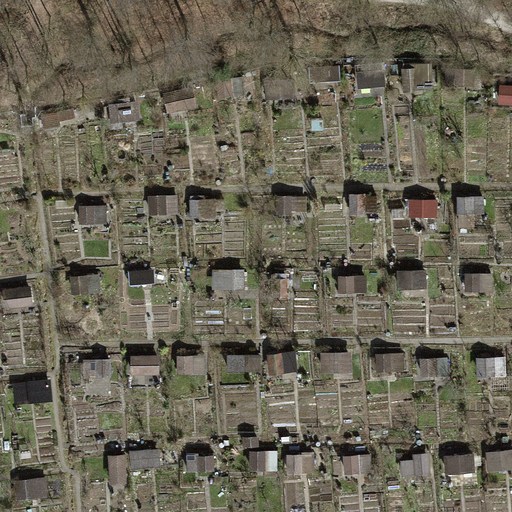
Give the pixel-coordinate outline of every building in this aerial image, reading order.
[(511,104),(511,87),(502,87),(502,104),(511,104)] [(11,287),(12,305),(34,304),(34,286),(11,287)] [(354,373),(353,351),(324,352),(325,375),(354,373)] [(135,468),(164,467),(162,447),(134,449),(135,468)] [(511,449),(490,452),(493,471),(511,468),(511,449)] [(114,484),(130,483),(128,454),(112,455),(114,484)] [(448,473),(478,472),(477,454),(448,455),(448,473)] [(432,456),(405,458),(406,475),(433,473),(432,456)]
